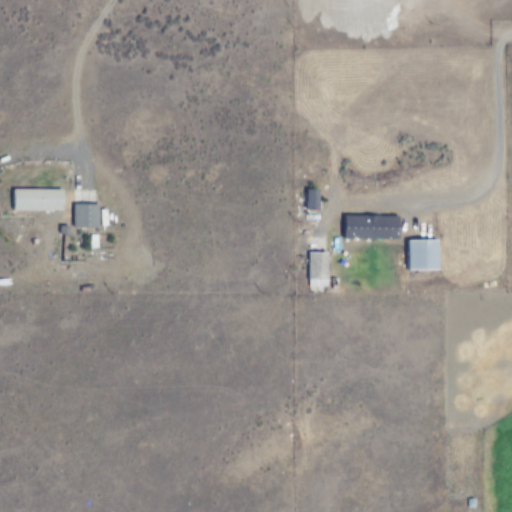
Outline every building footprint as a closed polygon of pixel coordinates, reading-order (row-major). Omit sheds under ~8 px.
[(62,211),(62,188),(10,188),(10,211),(62,211)] [(317,209),(317,190),(304,189),(304,209),(317,209)] [(72,227),(97,227),(97,204),(72,204),(72,227)] [(388,234),(342,234),(343,252),(389,251),(388,234)] [(404,240),(404,270),(437,270),(437,240),(404,240)] [(307,287),(328,287),(328,252),(307,252),(307,287)]
